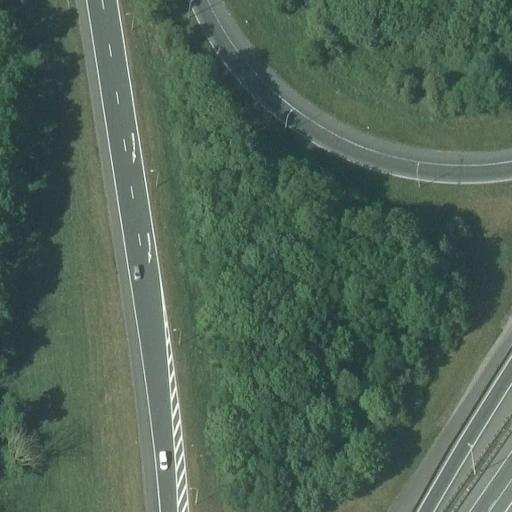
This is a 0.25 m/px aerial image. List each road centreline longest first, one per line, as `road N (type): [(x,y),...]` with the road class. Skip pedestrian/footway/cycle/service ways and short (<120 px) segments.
road 1 (motorway): [(100,0),(161,377),(169,511)]
road 2 (motorway): [(511,170),(468,176),(397,167),(319,138),(236,65),(199,0)]
road 3 (motorway): [(511,369),(426,511)]
